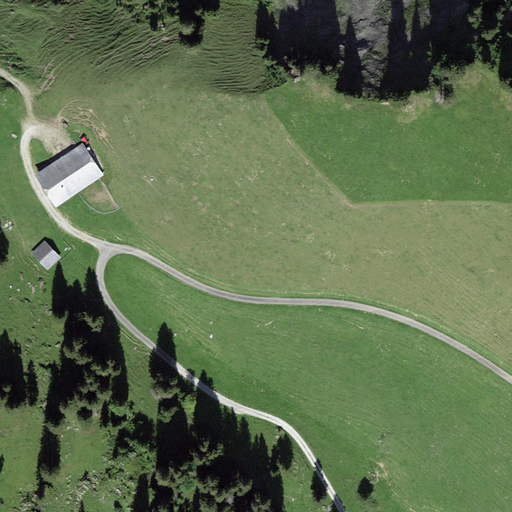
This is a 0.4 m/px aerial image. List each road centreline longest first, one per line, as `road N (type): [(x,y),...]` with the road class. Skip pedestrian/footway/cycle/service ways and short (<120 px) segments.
road 1 (track): [(340,511),(286,427),(213,397),(119,317),(99,279),(107,253),(135,251),(212,291),(356,303),(438,334),(511,380)]
road 2 (track): [(112,250),(70,230),(36,189),(22,143),(28,93),(0,70)]
